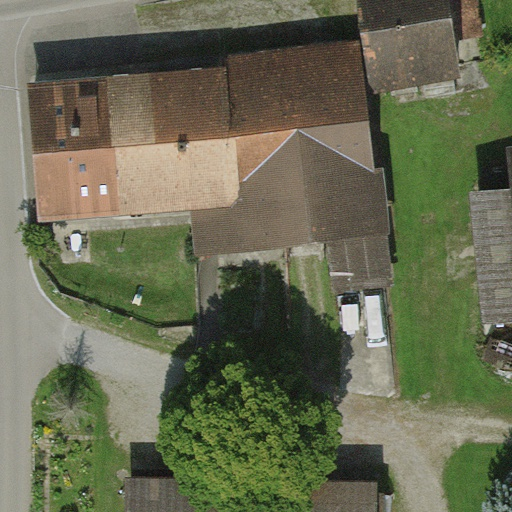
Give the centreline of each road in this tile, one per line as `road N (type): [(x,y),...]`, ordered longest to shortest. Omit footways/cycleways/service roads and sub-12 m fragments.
road 1 (track): [(17,294),(205,368),(414,415)]
road 2 (track): [(17,294),(0,69)]
road 3 (track): [(14,511),(17,294)]
